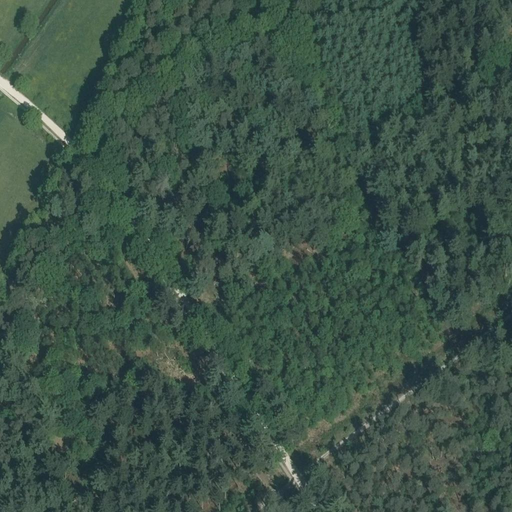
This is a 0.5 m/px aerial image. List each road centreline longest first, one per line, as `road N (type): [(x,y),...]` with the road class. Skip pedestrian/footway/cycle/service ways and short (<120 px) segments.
road 1 (track): [(320,511),(97,171)]
road 2 (track): [(97,171),(0,80)]
